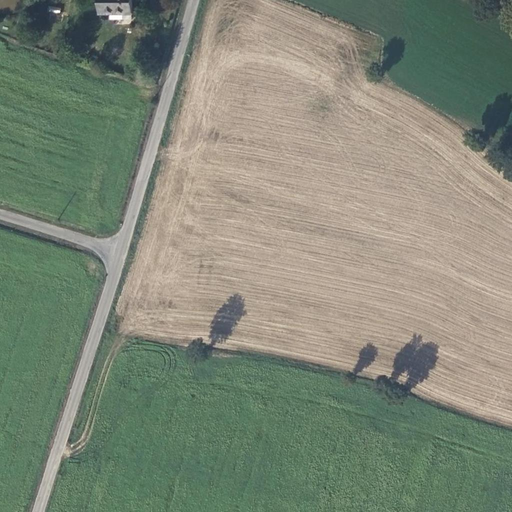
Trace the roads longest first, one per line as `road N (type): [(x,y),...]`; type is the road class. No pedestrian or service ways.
road 1 (tertiary): [(120,253),(38,511)]
road 2 (tertiary): [(196,0),(120,253)]
road 3 (tertiary): [(0,217),(120,253)]
